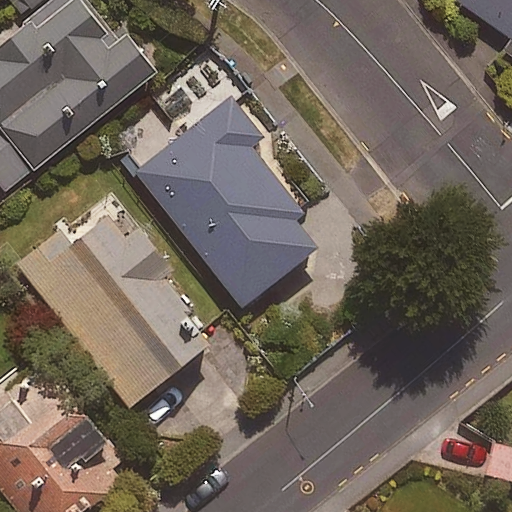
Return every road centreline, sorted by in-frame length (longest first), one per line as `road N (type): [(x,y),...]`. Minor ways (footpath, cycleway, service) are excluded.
road 1 (tertiary): [(208,511),(511,264)]
road 2 (tertiary): [(511,319),(275,511)]
road 3 (residential): [(511,214),(375,22),(349,0)]
